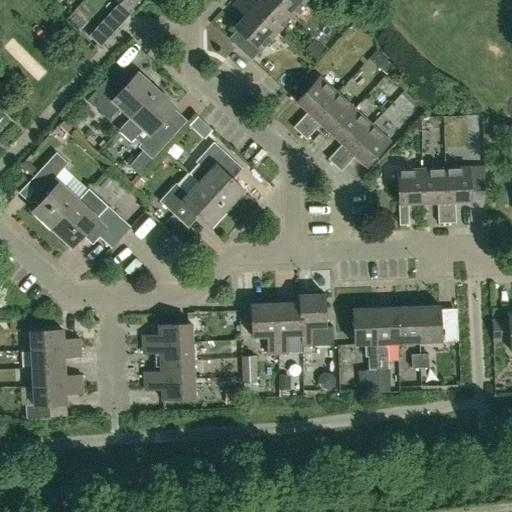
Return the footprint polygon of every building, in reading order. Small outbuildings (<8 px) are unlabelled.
[(135,0),(116,0),(119,2),(101,22),(113,33),(130,14),(134,10),(130,7),(131,5),(135,0)] [(251,59),(276,31),(243,0),(235,0),(233,3),(244,14),(234,25),(246,36),(237,47),(251,59)] [(293,14),(278,0),(257,0),(256,1),(254,0),(243,0),(276,31),(293,14)] [(278,0),(293,14),(305,0),(278,0)] [(340,9),(333,16),(344,26),(351,19),(340,9)] [(318,60),(328,49),(316,38),(306,49),(318,60)] [(388,72),(396,64),(379,49),(371,57),(388,72)] [(129,117),(155,88),(137,71),(120,90),(107,78),(87,100),(100,111),(101,110),(108,117),(118,106),(129,116),(129,117)] [(300,132),(337,92),(319,75),(296,100),(307,111),(293,126),(300,132)] [(164,118),(175,107),(155,88),(129,117),(129,116),(117,129),(130,141),(133,137),(139,143),(137,146),(151,159),(178,130),(164,118)] [(331,132),(354,107),(337,92),(300,132),(306,138),(320,122),(331,132)] [(334,164),(371,123),(354,107),(331,132),(341,142),(327,157),(334,164)] [(0,116),(0,139),(5,143),(17,126),(0,116)] [(366,165),(389,140),(371,123),(334,164),(341,170),(355,155),(366,165)] [(227,206),(244,187),(226,170),(235,160),(214,140),(195,161),(206,172),(199,180),(207,188),(227,206)] [(51,228),(69,209),(78,199),(54,177),(68,163),(56,152),(27,183),(44,198),(32,210),(51,228)] [(446,222),(457,222),(456,201),(470,200),(469,166),(444,167),(446,222)] [(446,222),(444,167),(421,168),(422,202),(438,201),(438,223),(446,222)] [(399,225),(409,224),(408,203),(422,202),(421,168),(397,169),(399,225)] [(133,186),(140,178),(136,175),(129,183),(133,186)] [(210,225),(227,206),(207,188),(199,180),(187,193),(176,183),(160,199),(189,226),(198,215),(210,225)] [(88,188),(78,199),(69,209),(51,228),(71,245),(82,234),(88,226),(99,236),(118,215),(101,199),(88,188)] [(159,217),(139,229),(145,239),(165,227),(159,217)] [(302,345),(311,344),(311,326),(325,325),(324,293),(300,294),(300,302),(301,334),(302,345)] [(278,353),(288,353),(287,334),(301,334),(300,302),(276,303),(278,353)] [(278,353),(276,303),(251,304),(253,336),(267,335),(268,353),(278,353)] [(420,341),(442,340),(440,304),(419,305),(420,341)] [(378,369),(388,368),(387,343),(399,342),(397,305),(375,306),(378,369)] [(399,342),(420,341),(419,305),(397,305),(399,342)] [(378,369),(375,306),(353,307),(354,344),(365,344),(366,356),(368,356),(369,369),(378,369)] [(510,349),(511,349),(511,312),(508,313),(509,318),(493,318),(493,341),(509,340),(510,349)] [(143,344),(193,342),(192,323),(159,324),(160,334),(143,335),(143,344)] [(63,339),(63,329),(30,331),(31,349),(81,347),(80,339),(63,339)] [(194,359),(193,342),(143,344),(144,352),(161,352),(161,361),(194,359)] [(32,367),(65,366),(64,357),(81,356),(81,347),(31,349),(32,367)] [(421,366),(430,365),(429,352),(421,353),(421,366)] [(413,366),(421,366),(421,353),(412,353),(413,366)] [(243,383),(257,382),(256,355),(242,356),(243,383)] [(145,379),(194,377),(194,359),(161,361),(161,371),(145,371),(145,379)] [(65,375),(65,366),(32,367),(32,385),(82,383),(82,374),(65,375)] [(321,390),(330,390),(334,386),(335,379),(331,374),(323,373),(318,377),(317,384),(321,390)] [(279,389),(291,389),(291,375),(280,375),(279,389)] [(195,396),(194,377),(145,379),(145,389),(162,389),(163,398),(195,396)] [(388,379),(378,380),(379,390),(389,390),(388,379)] [(379,390),(378,380),(367,380),(367,391),(379,390)] [(26,419),(50,418),(49,404),(66,403),(66,394),(83,393),(82,383),(32,385),(33,404),(25,405),(26,419)] [(223,385),(224,406),(238,405),(237,385),(223,385)]
